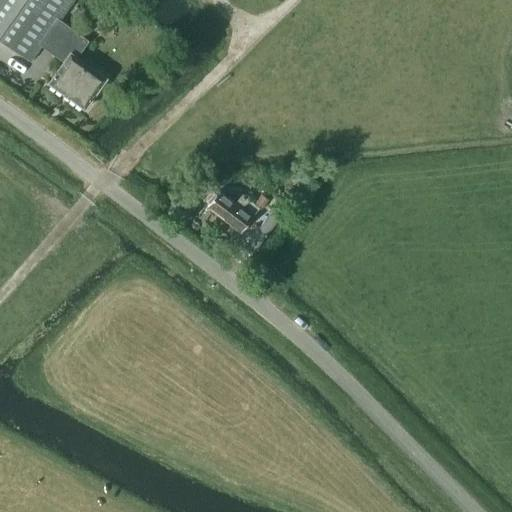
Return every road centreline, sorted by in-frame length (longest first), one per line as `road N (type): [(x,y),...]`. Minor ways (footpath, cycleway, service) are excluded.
road 1 (unclassified): [(473,511),(290,330),(0,108)]
road 2 (track): [(102,183),(290,0)]
road 3 (track): [(102,183),(0,296)]
